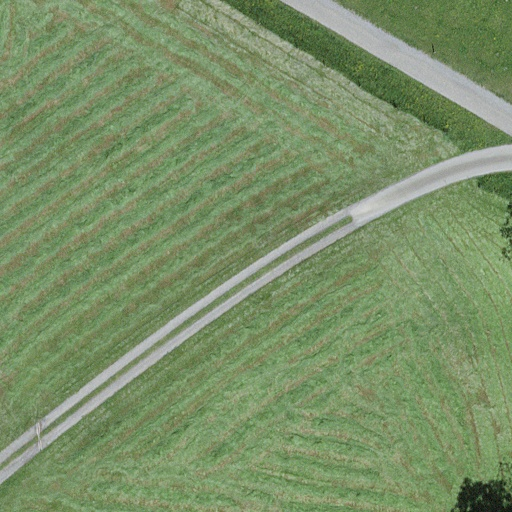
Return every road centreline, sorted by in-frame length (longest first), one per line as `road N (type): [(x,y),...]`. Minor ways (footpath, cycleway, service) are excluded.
road 1 (track): [(511,161),(381,208),(252,280),(83,395),(0,464)]
road 2 (track): [(306,0),(511,120)]
